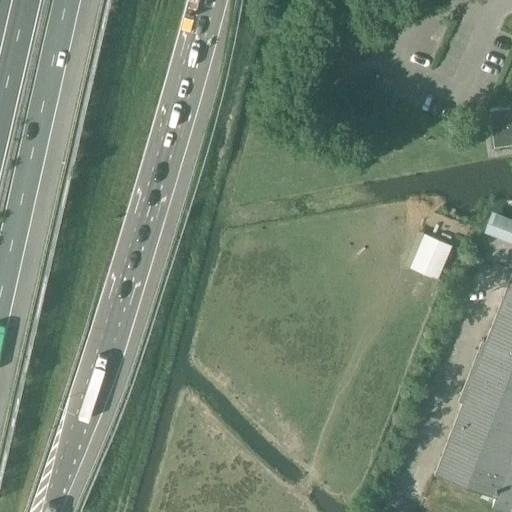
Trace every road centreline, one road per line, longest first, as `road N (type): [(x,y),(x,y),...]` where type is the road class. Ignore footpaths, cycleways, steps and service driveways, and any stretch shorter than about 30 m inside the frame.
road 1 (motorway): [(50,511),(206,0)]
road 2 (motorway): [(0,316),(67,0)]
